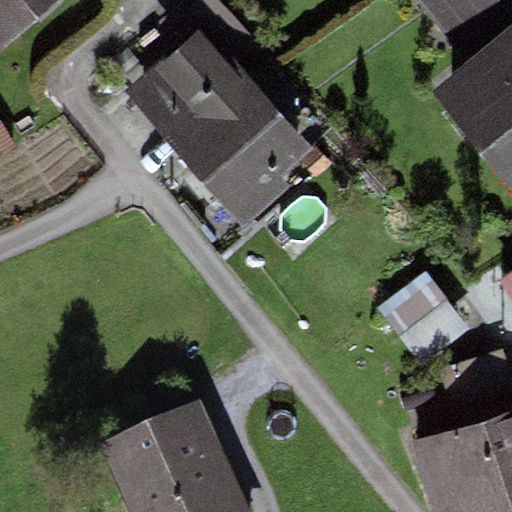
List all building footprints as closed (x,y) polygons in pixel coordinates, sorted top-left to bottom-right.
[(0,0),(0,24),(27,0),(0,0)] [(424,0),(467,52),(511,17),(497,0),(424,0)] [(142,85),(239,195),(296,145),(199,35),(142,85)] [(511,36),(451,86),(511,160),(511,36)] [(511,269),(503,275),(511,288),(511,269)] [(417,442),(440,511),(449,511),(511,490),(511,383),(502,352),(445,371),(463,427),(417,442)] [(114,453),(140,511),(243,511),(199,414),(114,453)]
